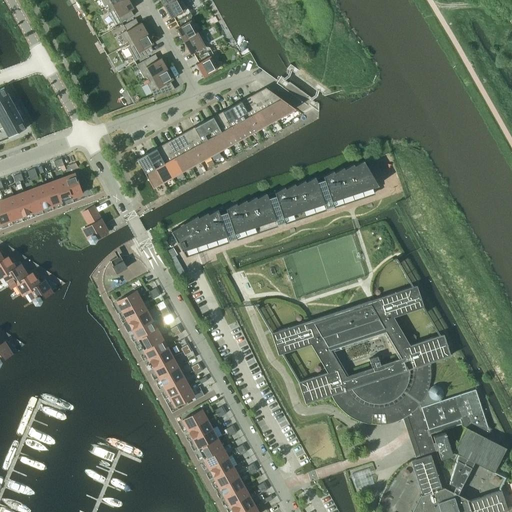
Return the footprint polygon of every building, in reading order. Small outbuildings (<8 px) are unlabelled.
[(132,6),(128,0),(122,0),(109,8),(110,11),(107,12),(115,25),(134,15),(133,14),(129,7),(131,6),(132,6)] [(173,17),(176,21),(187,15),(178,0),(172,0),(163,5),(170,18),(173,17)] [(176,28),(183,41),(197,33),(187,15),(176,21),(179,26),(176,28)] [(127,40),(128,43),(147,33),(142,24),(142,25),(139,26),(136,19),(135,18),(123,25),(126,30),(119,34),(124,42),(127,40)] [(152,42),(147,33),(128,43),(130,46),(127,48),(134,61),(153,50),(149,43),(151,42),(152,42)] [(207,51),(197,33),(183,41),(190,54),(193,52),(196,57),(207,51)] [(217,69),(207,51),(196,57),(198,62),(195,63),(203,77),(217,69)] [(155,54),(136,64),(144,77),(146,76),(148,79),(167,69),(162,60),(161,60),(159,62),(155,55),(155,54)] [(171,77),(167,69),(148,79),(150,82),(147,83),(154,97),(174,89),(173,86),(172,86),(169,78),(171,77)] [(0,102),(9,97),(4,87),(0,88),(0,102)] [(265,87),(260,90),(260,91),(275,119),(276,119),(295,109),(294,108),(277,96),(273,93),(273,92),(265,87)] [(260,91),(251,97),(266,124),(275,119),(260,91)] [(0,115),(15,107),(9,97),(0,102),(0,115)] [(251,97),(242,102),(257,129),(266,124),(251,97)] [(242,102),(232,107),(247,134),(257,129),(242,102)] [(0,128),(21,117),(15,107),(0,115),(0,128)] [(232,107),(223,112),(238,139),(247,134),(232,107)] [(223,112),(213,118),(228,145),(238,139),(223,112)] [(0,128),(3,127),(8,137),(26,127),(21,117),(0,128)] [(213,118),(204,123),(219,150),(228,145),(213,118)] [(204,123),(194,128),(209,155),(219,150),(204,123)] [(194,128),(185,133),(200,160),(209,155),(194,128)] [(185,133),(175,139),(190,166),(200,160),(185,133)] [(175,139),(166,144),(181,171),(190,166),(175,139)] [(166,144),(156,149),(171,176),(181,171),(166,144)] [(156,149),(147,154),(162,181),(171,176),(156,149)] [(152,187),(162,181),(147,154),(137,160),(152,187)] [(197,251),(199,251),(228,241),(227,236),(234,233),(236,238),(326,208),(324,203),(331,201),(333,206),(334,206),(332,200),(378,185),(364,162),(323,175),(316,178),(275,192),(267,194),(226,208),(218,210),(188,221),(172,230),(171,230),(180,247),(182,250),(195,245),(195,246),(197,251)] [(30,181),(37,178),(33,168),(26,171),(30,181)] [(75,173),(64,177),(72,197),(82,193),(75,173)] [(61,201),(72,197),(64,177),(54,181),(61,201)] [(61,201),(54,181),(44,185),(51,205),(61,201)] [(41,208),(51,205),(44,185),(34,189),(41,208)] [(41,208),(34,189),(23,192),(31,212),(41,208)] [(20,216),(31,212),(23,192),(13,196),(20,216)] [(20,216),(13,196),(3,200),(10,220),(20,216)] [(0,223),(10,220),(3,200),(0,200),(0,223)] [(89,241),(107,231),(93,206),(82,212),(89,225),(83,229),(89,241)] [(120,255),(110,260),(117,273),(127,267),(120,255)] [(0,276),(20,264),(15,267),(8,256),(0,261),(0,276)] [(416,285),(413,286),(396,258),(393,259),(393,260),(396,259),(412,286),(272,332),(256,305),(258,304),(258,303),(254,304),(271,333),(278,354),(281,353),(298,381),(305,403),(331,394),(332,397),(333,399),(334,401),(336,403),(338,405),(340,407),(342,409),(344,411),(346,413),(348,415),(351,416),(353,418),(356,419),(358,420),(361,421),(364,422),(367,423),(369,423),(372,424),(375,424),(378,424),(381,424),(383,424),(386,423),(389,423),(391,422),(394,421),(397,421),(399,420),(402,418),(404,417),(406,416),(420,457),(411,460),(422,494),(419,495),(410,511),(499,511),(507,509),(501,490),(467,501),(467,498),(457,494),(462,484),(472,465),(473,462),(494,472),(506,447),(502,446),(498,444),(501,439),(492,434),(489,439),(486,437),(490,428),(487,427),(475,389),(453,397),(440,401),(440,399),(441,398),(442,397),(443,396),(443,395),(443,394),(444,393),(443,392),(443,391),(443,390),(443,389),(442,388),(441,388),(440,387),(440,386),(439,386),(438,386),(436,386),(435,386),(434,386),(433,386),(432,387),(431,388),(430,389),(430,390),(427,388),(428,386),(429,383),(429,381),(430,378),(430,376),(430,373),(430,370),(430,368),(429,365),(429,362),(450,355),(443,334),(440,335),(423,307),(416,285)] [(27,275),(20,264),(0,276),(0,277),(3,276),(10,286),(32,272),(27,275)] [(15,284),(22,294),(44,280),(39,283),(32,272),(10,286),(10,287),(15,284)] [(22,294),(23,295),(28,292),(35,303),(52,292),(44,280),(22,294)] [(117,301),(122,310),(141,300),(135,291),(117,301)] [(146,310),(141,300),(122,310),(127,320),(146,310)] [(146,310),(127,320),(133,330),(151,319),(146,310)] [(156,329),(151,319),(133,330),(138,339),(156,329)] [(156,329),(138,339),(143,349),(162,338),(156,329)] [(167,348),(162,338),(143,349),(148,358),(167,348)] [(0,360),(11,353),(4,342),(0,344),(0,360)] [(167,348),(148,358),(154,368),(172,357),(167,348)] [(177,367),(172,357),(154,368),(159,377),(177,367)] [(177,367),(159,377),(164,387),(183,377),(177,367)] [(183,377),(164,387),(169,396),(188,386),(183,377)] [(193,396),(188,386),(169,396),(175,406),(193,396)] [(188,429),(206,419),(201,409),(182,419),(188,429)] [(211,428),(206,419),(188,429),(193,439),(211,428)] [(217,438),(211,428),(193,439),(198,448),(217,438)] [(217,438),(198,448),(203,458),(222,447),(217,438)] [(227,457),(222,447),(203,458),(209,467),(227,457)] [(227,457),(209,467),(214,477),(232,467),(227,457)] [(238,476),(232,467),(214,477),(219,486),(238,476)] [(238,476),(219,486),(224,496),(243,486),(238,476)] [(248,495),(243,486),(224,496),(230,505),(248,495)] [(248,495),(230,505),(233,511),(240,511),(254,505),(248,495)]
